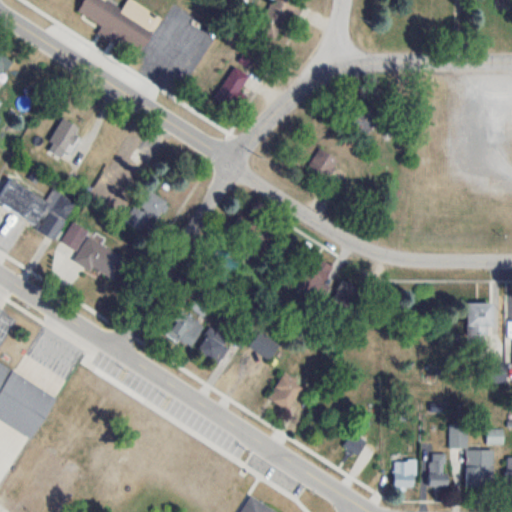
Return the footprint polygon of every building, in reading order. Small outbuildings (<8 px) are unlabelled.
[(83,0),(77,11),(102,25),(100,29),(140,52),(161,17),(132,0),(125,0),(120,8),(106,0),(83,0)] [(271,0),(256,26),(279,40),(302,2),(298,0),(271,0)] [(0,77),(13,60),(0,50),(0,77)] [(213,97),(231,110),(243,94),(238,91),(249,76),(235,66),(213,97)] [(348,123),(366,134),(375,118),(358,107),(348,123)] [(60,158),(80,128),(63,117),(44,147),(60,158)] [(147,146),(128,135),(103,176),(122,188),(147,146)] [(307,167),(326,178),(338,159),(319,148),(307,167)] [(36,229),(55,239),(74,203),(53,192),(48,200),(8,179),(0,194),(0,203),(39,224),(36,229)] [(149,216),(156,221),(168,202),(145,187),(125,218),(141,228),(149,216)] [(75,250),(88,230),(73,221),(60,241),(75,250)] [(75,258),(110,281),(124,260),(89,237),(75,258)] [(205,275),(226,285),(242,253),(220,243),(205,275)] [(313,299),(332,267),(313,254),(293,287),(313,299)] [(198,302),(198,314),(206,313),(205,302),(198,302)] [(492,334),(492,308),(466,308),(466,334),(492,334)] [(190,347),(203,325),(179,310),(165,331),(190,347)] [(196,350),(213,361),(227,338),(210,327),(196,350)] [(268,361),(279,346),(260,331),(249,346),(268,361)] [(0,364),(55,398),(30,438),(0,419),(0,364)] [(504,380),(504,366),(494,366),(494,380),(504,380)] [(304,383),(285,371),(267,397),(287,410),(304,383)] [(466,426),(449,426),(449,446),(466,446),(466,426)] [(504,444),(504,428),(486,428),(486,444),(504,444)] [(342,444),(356,455),(367,441),(353,430),(342,444)] [(493,450),(466,450),(466,487),(493,487),(493,450)] [(428,485),(447,485),(447,454),(428,454),(428,485)] [(416,460),(394,460),(394,486),(416,486),(416,460)] [(239,511),(250,495),(276,511),(239,511)]
